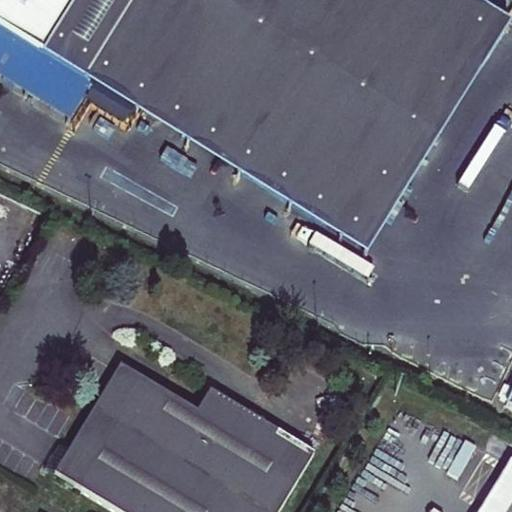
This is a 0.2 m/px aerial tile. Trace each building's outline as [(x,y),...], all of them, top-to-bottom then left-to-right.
[(0,0),(0,33),(6,37),(40,58),(75,0),(0,0)] [(75,0),(40,58),(62,72),(107,0),(75,0)] [(462,0),(107,0),(62,72),(91,90),(363,259),(507,27),(462,0)] [(40,58),(6,37),(0,46),(0,82),(69,126),(91,90),(62,72),(40,58)] [(53,477),(111,511),(279,511),(313,457),(209,394),(196,415),(119,368),(67,454),(53,477)] [(52,458),(44,471),(53,477),(67,454),(58,448),(52,458)] [(511,511),(511,458),(478,511),(511,511)]
